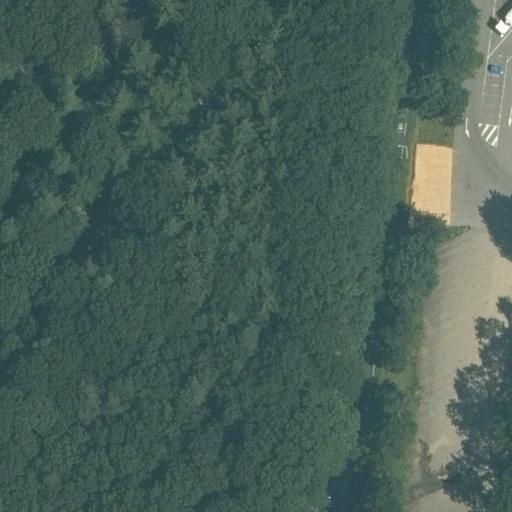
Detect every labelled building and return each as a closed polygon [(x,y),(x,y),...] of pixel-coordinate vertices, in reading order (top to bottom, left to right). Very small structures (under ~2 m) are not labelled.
[(419,261),(424,274),(473,254),(468,241),(419,261)] [(422,280),(426,291),(471,275),(466,263),(422,280)] [(433,394),(479,366),(472,354),(479,350),(463,323),(473,318),(468,310),(439,327),(439,325),(424,334),(432,347),(425,351),(431,360),(421,366),(429,379),(426,381),(433,394)] [(422,411),(473,391),(469,380),(418,400),(422,411)] [(421,436),(478,413),(471,397),(415,420),(421,436)]
